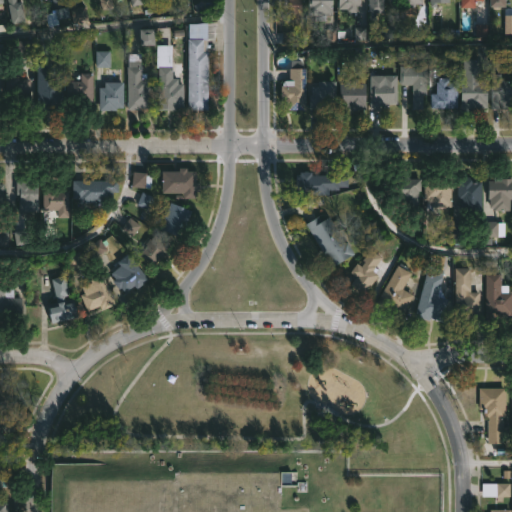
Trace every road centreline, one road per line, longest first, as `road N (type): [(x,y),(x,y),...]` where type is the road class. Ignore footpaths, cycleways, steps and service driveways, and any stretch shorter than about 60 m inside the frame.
road 1 (residential): [(511,150),(0,150)]
road 2 (tertiary): [(352,333),(284,238),(259,145)]
road 3 (tertiary): [(149,328),(274,320),(352,333)]
road 4 (tertiary): [(233,148),(211,245),(149,328)]
road 5 (tertiary): [(401,357),(428,381),(453,426),(464,456),(464,511)]
road 6 (tertiary): [(76,370),(40,428),(32,511)]
road 7 (tertiary): [(230,0),(233,148)]
road 8 (tertiary): [(259,145),(264,0)]
